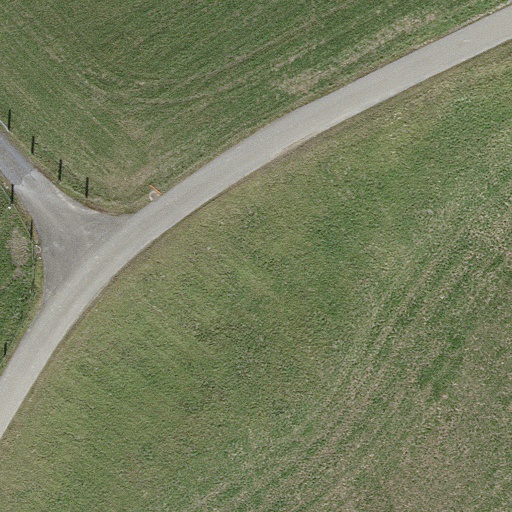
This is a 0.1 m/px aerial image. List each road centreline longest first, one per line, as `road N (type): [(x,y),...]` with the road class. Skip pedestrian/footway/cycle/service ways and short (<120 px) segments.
road 1 (track): [(0,405),(49,299),(134,201),(502,0)]
road 2 (track): [(86,257),(0,159)]
